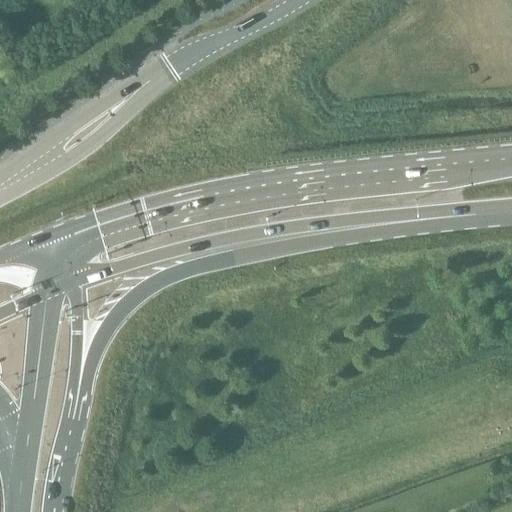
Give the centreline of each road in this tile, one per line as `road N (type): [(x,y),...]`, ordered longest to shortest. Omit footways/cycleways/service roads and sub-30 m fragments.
road 1 (primary): [(76,429),(103,332),(129,301),(166,277),(262,251),(480,220)]
road 2 (primary): [(511,152),(234,183),(52,234)]
road 3 (primary): [(69,283),(275,229),(447,211),(480,220)]
road 4 (track): [(229,511),(511,405)]
road 5 (unclassified): [(126,98),(193,52),(300,0)]
road 6 (primary): [(37,296),(18,462)]
road 7 (unclassified): [(0,199),(90,145),(126,98)]
road 8 (unclassified): [(126,98),(102,104),(0,176)]
road 9 (primary): [(76,429),(69,283)]
